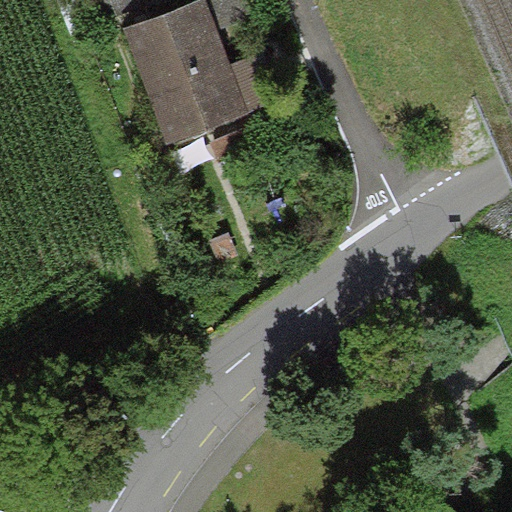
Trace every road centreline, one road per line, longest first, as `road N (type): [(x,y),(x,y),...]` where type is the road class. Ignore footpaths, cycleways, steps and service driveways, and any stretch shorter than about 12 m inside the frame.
road 1 (tertiary): [(113,511),(185,412),(397,236)]
road 2 (residential): [(397,236),(298,0)]
road 3 (tertiary): [(397,236),(511,173)]
road 4 (track): [(121,493),(0,487)]
